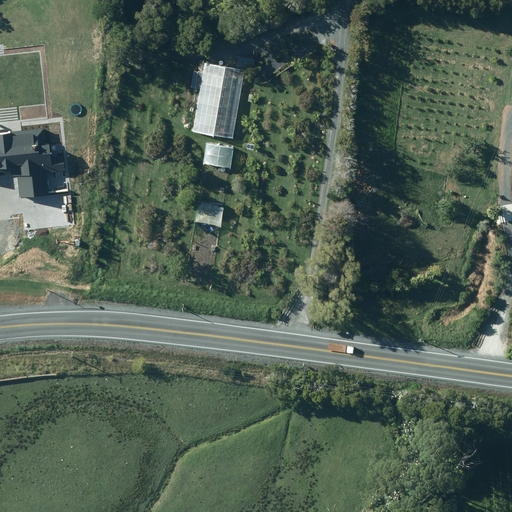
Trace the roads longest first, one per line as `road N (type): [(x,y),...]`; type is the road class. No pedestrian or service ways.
road 1 (secondary): [(511,376),(136,327),(0,327)]
road 2 (unknown): [(272,344),(294,238),(323,0)]
